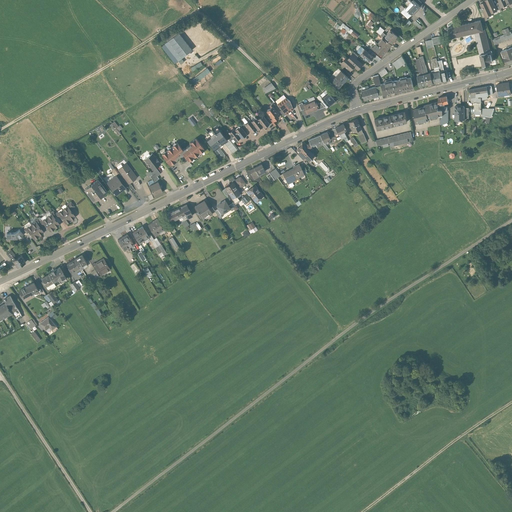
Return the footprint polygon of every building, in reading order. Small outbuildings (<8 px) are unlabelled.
[(419,5),(414,0),(413,0),(412,2),(409,0),(408,0),(406,2),(409,5),(406,8),(405,7),(401,11),(408,18),(412,14),(412,13),(419,5)] [(486,0),(486,2),(491,13),(497,10),(492,0),(486,0)] [(491,13),(486,2),(481,4),(486,16),(492,14),(491,13)] [(480,21),(447,29),(450,38),(475,32),(480,54),(488,52),(490,52),(485,30),(482,23),(481,24),(480,21)] [(349,31),(351,29),(343,23),(341,25),(349,31)] [(390,30),(383,38),(391,44),(397,36),(390,30)] [(511,37),(511,33),(511,31),(493,40),(495,45),(511,37)] [(192,50),(178,33),(164,43),(181,65),(184,62),(181,58),(192,50)] [(428,48),(435,46),(435,44),(444,43),(442,36),(426,39),(428,48)] [(383,37),(378,43),(386,50),(391,44),(383,38),(383,37)] [(382,55),(386,50),(378,43),(375,42),(371,47),(382,55)] [(373,57),(362,47),(360,47),(357,51),(357,52),(368,61),(370,59),(371,59),(373,57)] [(511,62),(511,47),(501,51),(506,65),(511,62)] [(488,52),(480,54),(482,65),(490,63),(489,61),(492,61),(490,54),(488,55),(488,52)] [(351,55),(348,59),(354,65),(353,66),(354,66),(357,69),(362,64),(351,55)] [(402,55),(393,62),(397,69),(407,62),(402,55)] [(424,75),(427,74),(426,69),(426,68),(423,56),(419,57),(420,58),(415,60),(417,66),(418,71),(419,70),(420,76),(424,75)] [(349,70),(354,66),(353,66),(354,65),(348,59),(346,57),(341,63),(349,70)] [(193,70),(203,65),(202,62),(191,67),(193,70)] [(208,67),(191,81),(194,84),(211,71),(208,67)] [(439,68),(439,69),(442,81),(449,79),(447,70),(442,71),(441,68),(439,68)] [(388,73),(385,69),(378,73),(381,77),(388,73)] [(431,71),(432,74),(434,83),(442,81),(439,69),(431,71)] [(341,70),(336,76),(343,82),(347,77),(341,70)] [(427,74),(424,75),(426,85),(434,83),(432,74),(431,74),(431,73),(427,74)] [(419,86),(426,85),(424,75),(420,76),(419,76),(419,74),(416,75),(419,86)] [(337,88),(343,82),(336,76),(331,82),(337,88)] [(400,80),(396,81),(398,91),(402,90),(401,89),(410,87),(410,89),(414,88),(411,77),(407,78),(407,77),(399,79),(400,80)] [(394,92),(398,91),(396,81),(392,82),(391,80),(384,82),(384,83),(380,84),(380,85),(383,94),(383,95),(386,94),(386,93),(394,91),(394,92)] [(263,88),(267,93),(276,87),(272,82),(263,88)] [(508,83),(497,85),(499,95),(510,93),(510,92),(511,91),(511,84),(511,83),(508,83)] [(380,85),(369,89),(372,98),(383,94),(380,85)] [(476,97),(478,96),(486,95),(487,100),(493,98),(491,86),(474,89),(476,97)] [(364,100),(372,98),(369,89),(361,91),(364,100)] [(478,99),(478,96),(476,97),(474,89),(469,90),(471,97),(474,97),(474,99),(478,99)] [(337,99),(330,92),(322,98),(329,106),(337,99)] [(447,96),(438,98),(438,102),(438,108),(443,108),(442,116),(440,116),(440,124),(443,124),(448,122),(448,111),(447,110),(447,107),(444,107),(444,103),(448,103),(447,96)] [(286,114),(290,111),(282,101),(280,98),(276,101),(286,114)] [(286,98),(282,101),(290,111),(293,108),(290,101),(286,98)] [(319,108),(315,100),(303,105),(307,113),(319,108)] [(425,107),(413,110),(416,123),(428,120),(428,119),(440,116),(442,116),(443,108),(438,108),(438,102),(424,105),(425,107)] [(278,113),(272,106),(267,111),(274,120),(278,117),(276,114),(278,113)] [(464,120),(464,107),(455,107),(455,113),(455,120),(464,120)] [(405,112),(389,116),(392,125),(407,121),(405,112)] [(188,118),(192,124),(198,120),(194,114),(188,118)] [(257,119),(263,126),(264,128),(267,126),(268,126),(269,125),(269,124),(263,115),(257,119)] [(377,129),(392,125),(389,116),(374,120),(377,129)] [(261,127),(263,126),(257,119),(256,117),(251,121),(257,128),(258,130),(259,130),(261,129),(261,127)] [(254,130),(257,128),(251,121),(250,120),(247,122),(245,119),(243,121),(252,132),(253,133),(254,132),(254,130)] [(361,129),(357,119),(349,122),(353,132),(361,129)] [(100,136),(106,131),(101,124),(95,129),(100,136)] [(346,129),(343,124),(335,128),(338,134),(341,138),(346,136),(343,131),(346,129)] [(233,128),(240,137),(241,138),(244,136),(245,136),(246,135),(246,134),(239,125),(234,129),(233,128)] [(238,138),(240,137),(233,128),(229,131),(228,131),(235,141),(237,141),(238,140),(238,138)] [(227,140),(218,129),(214,132),(213,130),(209,134),(210,135),(206,138),(215,149),(227,140)] [(327,132),(320,135),(324,142),(330,139),(327,132)] [(412,137),(411,132),(375,141),(377,146),(412,137)] [(324,143),(324,142),(320,135),(308,140),(310,143),(311,146),(315,144),(317,147),(324,143)] [(350,138),(355,146),(359,144),(353,136),(350,138)] [(181,154),(183,153),(188,159),(189,160),(204,149),(204,148),(196,137),(195,137),(189,141),(189,143),(190,145),(185,149),(184,148),(183,149),(178,142),(176,142),(162,153),(162,154),(170,164),(171,164),(176,160),(176,159),(176,158),(178,157),(177,155),(180,152),(181,154)] [(311,147),(311,146),(310,143),(306,144),(304,142),(303,143),(302,143),(301,145),(298,149),(308,160),(314,154),(309,149),(310,148),(311,147)] [(160,164),(152,153),(150,155),(149,154),(146,156),(147,157),(145,159),(148,163),(148,164),(150,166),(153,169),(160,164)] [(134,173),(127,164),(121,168),(126,173),(124,175),(130,183),(136,178),(132,174),(134,173)] [(265,171),(262,164),(249,170),(253,179),(259,176),(258,175),(265,171)] [(304,174),(299,164),(293,167),(294,168),(283,174),(285,178),(285,177),(288,184),(293,181),(292,179),(297,176),(298,177),(304,174)] [(280,176),(275,169),(266,175),(271,182),(280,176)] [(242,186),(247,181),(241,175),(236,180),(242,186)] [(125,188),(116,176),(109,182),(112,187),(112,186),(114,189),(113,190),(116,194),(125,188)] [(163,192),(158,180),(157,180),(155,182),(152,179),(147,181),(154,196),(163,192)] [(98,180),(85,189),(85,190),(85,189),(87,192),(93,201),(106,191),(100,182),(100,183),(98,180)] [(240,193),(233,182),(229,185),(228,185),(225,187),(235,202),(239,199),(236,195),(240,193)] [(262,194),(255,185),(251,188),(247,191),(254,200),(262,194)] [(241,197),(245,203),(250,201),(246,194),(241,197)] [(212,212),(205,200),(200,203),(199,203),(195,205),(195,207),(203,218),(212,212)] [(225,200),(217,205),(222,213),(230,208),(225,200)] [(186,204),(174,210),(178,217),(185,214),(187,218),(192,215),(191,211),(190,211),(188,208),(186,204)] [(67,206),(63,210),(71,220),(74,218),(74,217),(75,216),(67,206)] [(67,223),(71,220),(63,210),(58,213),(66,223),(67,222),(67,223)] [(178,217),(174,210),(167,213),(169,217),(168,218),(168,219),(170,219),(171,221),(178,217)] [(52,214),(47,217),(55,228),(58,226),(58,225),(59,224),(52,214)] [(55,228),(47,217),(43,221),(50,231),(51,230),(52,231),(55,228)] [(157,218),(153,221),(159,231),(163,229),(157,218)] [(159,231),(153,221),(148,224),(154,234),(159,231)] [(192,230),(198,227),(196,221),(190,224),(192,230)] [(247,224),(251,233),(258,230),(254,221),(247,224)] [(36,222),(31,225),(39,236),(43,233),(42,233),(43,232),(36,222)] [(36,238),(39,236),(31,225),(27,228),(34,238),(36,238)] [(142,226),(137,229),(144,239),(148,236),(142,226)] [(15,233),(7,233),(7,239),(17,239),(23,235),(19,229),(15,233)] [(144,239),(137,229),(133,232),(139,242),(144,239)] [(127,234),(123,237),(129,247),(133,244),(127,234)] [(174,236),(169,239),(176,250),(180,247),(174,236)] [(129,247),(123,237),(118,240),(124,250),(129,247)] [(15,254),(11,249),(7,253),(18,266),(26,262),(22,255),(15,259),(14,256),(15,255),(15,254)] [(138,252),(142,260),(146,258),(142,250),(138,252)] [(82,255),(74,259),(79,267),(80,270),(84,268),(82,265),(87,263),(82,255)] [(79,267),(74,259),(67,263),(68,265),(67,266),(70,272),(79,267)] [(110,270),(103,259),(95,264),(101,274),(104,271),(105,273),(110,270)] [(136,273),(141,270),(136,261),(131,264),(136,273)] [(148,277),(153,274),(149,266),(144,269),(148,277)] [(52,272),(49,274),(53,282),(59,279),(60,282),(66,279),(60,267),(56,270),(55,268),(52,270),(52,272)] [(46,286),(53,282),(49,274),(42,278),(43,281),(42,282),(44,285),(45,284),(46,286)] [(19,290),(33,282),(30,277),(17,285),(19,290)] [(78,279),(70,284),(75,292),(83,287),(78,279)] [(38,290),(34,282),(27,286),(27,287),(20,291),(24,298),(26,297),(38,290)] [(53,293),(50,292),(47,295),(55,306),(58,304),(56,300),(57,299),(53,293)] [(4,299),(6,302),(8,307),(12,313),(18,308),(10,295),(4,299)] [(6,302),(1,305),(6,316),(12,313),(8,307),(6,302)] [(56,327),(48,317),(40,324),(45,331),(49,327),(51,330),(56,327)] [(31,329),(36,324),(32,318),(26,323),(31,329)] [(32,333),(37,342),(41,340),(36,330),(32,333)]
